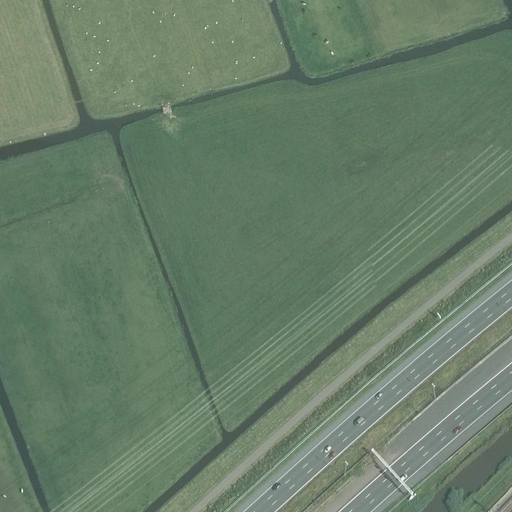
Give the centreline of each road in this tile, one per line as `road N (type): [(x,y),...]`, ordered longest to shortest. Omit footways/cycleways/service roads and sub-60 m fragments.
road 1 (motorway): [(511,288),(260,511)]
road 2 (motorway): [(352,511),(511,374)]
